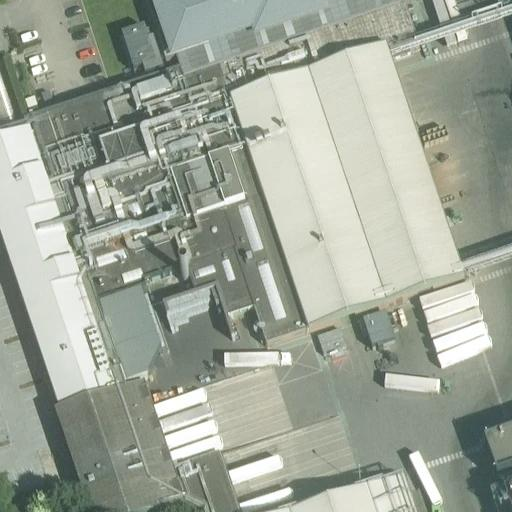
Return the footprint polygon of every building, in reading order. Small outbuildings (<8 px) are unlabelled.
[(29,134),(0,143),(0,234),(27,315),(45,368),(60,413),(53,416),(79,492),(85,511),(183,511),(184,511),(183,511),(415,511),(412,500),(375,511),(372,511),(366,493),(329,505),(308,511),(239,511),(221,456),(174,472),(145,386),(128,392),(128,390),(98,301),(139,287),(144,285),(188,271),(196,296),(219,288),(229,321),(255,313),(262,334),(254,337),(259,351),(465,282),(389,57),(387,52),(417,41),(406,8),(410,7),(407,0),(160,0),(146,5),(154,31),(158,30),(160,30),(162,38),(157,40),(166,65),(171,64),(171,66),(177,64),(180,73),(141,86),(26,124),(29,134)] [(154,30),(146,32),(145,29),(123,36),(135,74),(143,71),(146,79),(165,73),(154,41),(157,40),(162,38),(160,30),(158,30),(154,31),(154,30)] [(38,56),(29,59),(31,66),(40,63),(38,56)] [(322,356),(344,350),(338,332),(316,339),(322,356)] [(433,346),(440,366),(479,354),(473,334),(433,346)] [(206,454),(215,452),(213,441),(220,440),(218,429),(202,431),(206,454)] [(511,437),(486,446),(498,481),(511,475),(511,437)]
